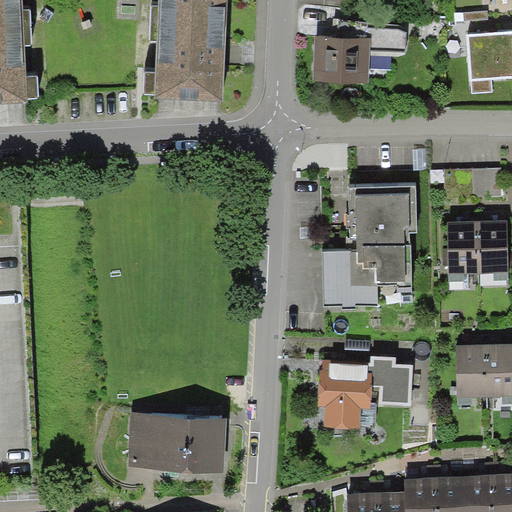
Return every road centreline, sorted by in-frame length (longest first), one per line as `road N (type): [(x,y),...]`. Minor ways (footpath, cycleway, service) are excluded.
road 1 (residential): [(278,132),(258,511)]
road 2 (residential): [(278,132),(0,141)]
road 3 (residential): [(278,132),(511,134)]
road 4 (residential): [(283,0),(278,132)]
